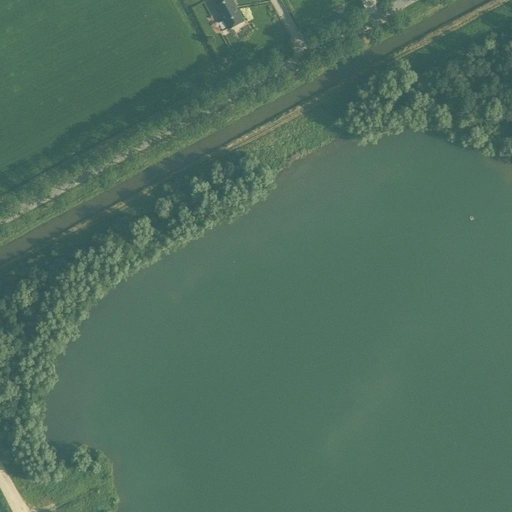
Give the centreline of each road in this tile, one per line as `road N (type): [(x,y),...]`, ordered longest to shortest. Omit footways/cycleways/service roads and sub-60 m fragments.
road 1 (track): [(507,0),(0,275)]
road 2 (tertiary): [(0,219),(393,0)]
